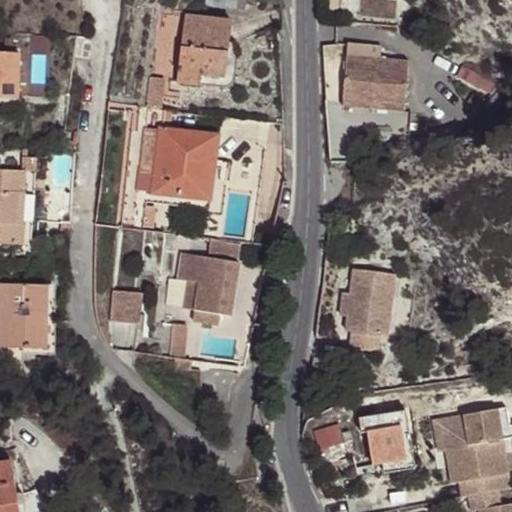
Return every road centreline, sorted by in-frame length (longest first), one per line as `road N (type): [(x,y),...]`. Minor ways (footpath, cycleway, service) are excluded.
road 1 (residential): [(108,0),(83,226),(81,324),(91,346),(229,465),(249,377),(294,356)]
road 2 (residential): [(308,183),(306,0)]
road 3 (unclassified): [(294,356),(308,183)]
road 4 (unknown): [(91,346),(138,511)]
road 5 (unclassified): [(308,511),(284,430),(294,356)]
